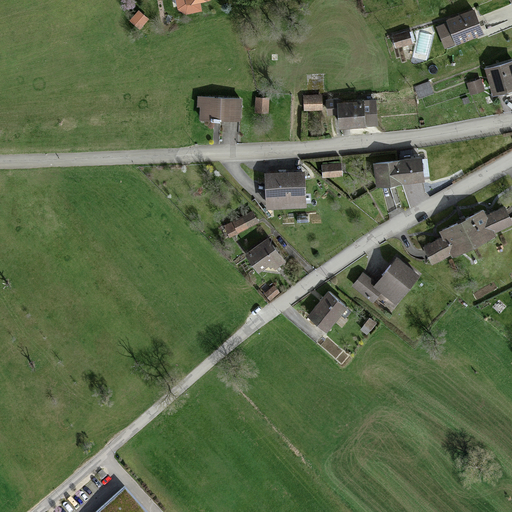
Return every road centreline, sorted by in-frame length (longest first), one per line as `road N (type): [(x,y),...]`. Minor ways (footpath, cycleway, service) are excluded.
road 1 (residential): [(511,120),(439,137),(149,160)]
road 2 (unclassified): [(38,511),(275,312)]
road 3 (residential): [(275,312),(358,244),(511,151)]
road 4 (unclassified): [(0,163),(149,160)]
